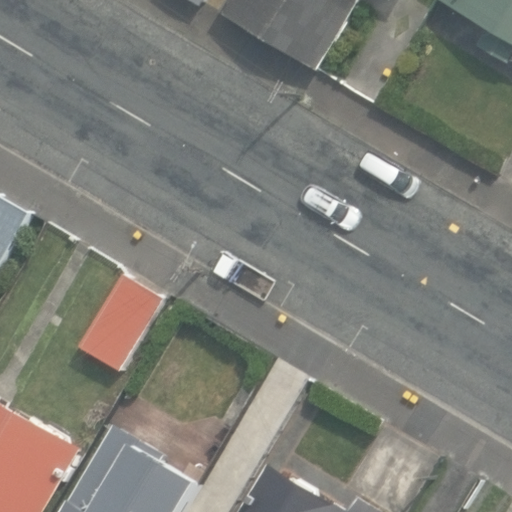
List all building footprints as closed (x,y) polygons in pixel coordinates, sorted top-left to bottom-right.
[(237,0),(230,13),(326,71),(368,0),(367,0),(237,0)] [(511,0),(449,0),(496,28),(483,50),(508,65),(511,57),(511,0)] [(0,275),(35,215),(0,195),(0,275)] [(87,347),(128,371),(172,297),(131,272),(87,347)] [(227,416),(268,440),(308,372),(266,348),(227,416)] [(0,511),(52,511),(90,448),(0,395),(0,511)] [(128,399),(60,511),(228,511),(252,474),(128,399)] [(372,502),(388,511),(411,511),(445,454),(410,434),(372,502)] [(356,511),(276,464),(247,511),(356,511)]
